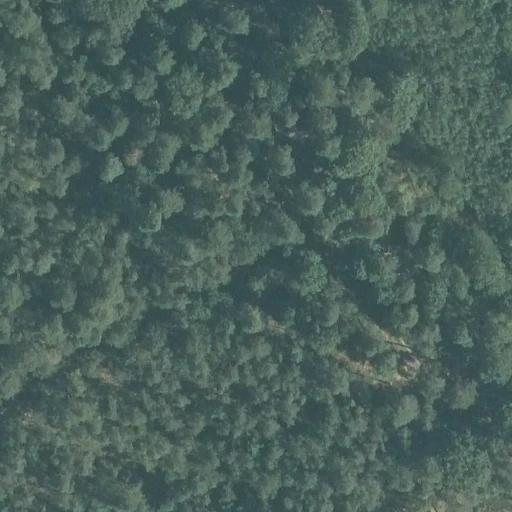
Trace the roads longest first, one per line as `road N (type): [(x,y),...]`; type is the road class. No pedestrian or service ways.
road 1 (track): [(511,375),(458,396),(425,380),(160,0)]
road 2 (track): [(0,411),(89,337),(192,281),(322,229)]
road 3 (track): [(511,421),(368,511)]
